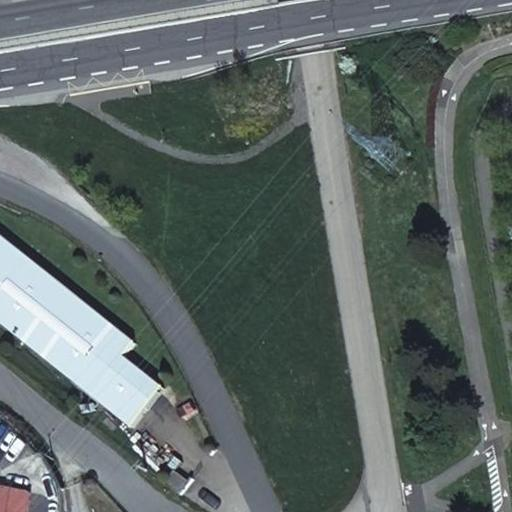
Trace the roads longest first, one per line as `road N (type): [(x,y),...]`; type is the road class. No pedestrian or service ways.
road 1 (unclassified): [(304,0),(388,503)]
road 2 (unclassified): [(0,180),(85,228),(189,341),(270,511)]
road 3 (secondary): [(0,70),(431,0)]
road 4 (unclassified): [(0,383),(168,511)]
